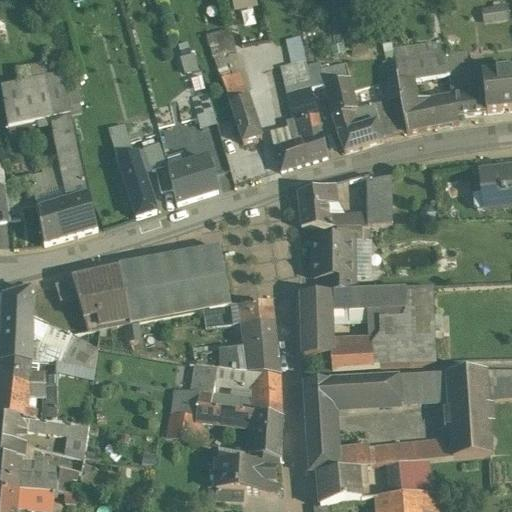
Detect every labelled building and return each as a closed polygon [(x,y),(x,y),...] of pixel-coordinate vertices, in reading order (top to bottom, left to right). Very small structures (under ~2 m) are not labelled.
[(233,0),(235,13),(258,9),(256,0),(233,0)] [(231,34),(206,39),(210,52),(222,57),(236,54),(231,34)] [(268,42),(241,49),(246,67),(273,60),(268,42)] [(395,62),(400,85),(414,83),(449,77),(443,45),(394,53),(395,62)] [(381,65),(387,102),(402,99),(400,85),(395,62),(381,65)] [(322,73),(325,87),(349,79),(346,65),(322,73)] [(47,68),(20,71),(21,82),(48,79),(47,68)] [(226,69),(217,73),(221,83),(230,79),(226,69)] [(511,73),(482,77),(484,98),(486,114),(511,111),(511,73)] [(230,79),(221,83),(235,121),(243,145),(261,140),(253,115),(251,115),(242,89),(237,76),(230,79)] [(7,132),(21,129),(32,127),(54,123),(70,119),(68,111),(63,94),(58,77),(0,90),(7,132)] [(349,79),(325,87),(337,134),(354,128),(350,112),(346,98),(353,96),(349,79)] [(418,101),(414,83),(400,85),(402,99),(408,132),(458,124),(457,118),(454,101),(453,102),(452,96),(418,101)] [(63,94),(68,111),(82,107),(76,85),(63,94)] [(298,112),(316,108),(311,90),(298,93),(300,103),(296,104),(298,112)] [(292,130),(302,127),(318,123),(316,108),(298,112),(296,104),(300,103),(298,93),(285,95),(292,130)] [(206,94),(191,100),(202,130),(217,125),(206,94)] [(461,101),(454,101),(457,118),(486,114),(484,98),(461,101)] [(372,105),(376,120),(383,117),(388,139),(408,132),(402,99),(387,102),(372,105)] [(364,108),(350,112),(354,128),(362,126),(369,123),(364,108)] [(369,123),(362,126),(354,128),(337,134),(342,155),(365,148),(388,139),(383,117),(376,120),(369,123)] [(70,119),(54,123),(69,191),(85,187),(70,119)] [(110,125),(116,147),(126,145),(119,122),(110,125)] [(318,123),(302,127),(305,141),(300,142),(307,166),(328,160),(318,123)] [(288,132),(291,145),(300,142),(305,141),(302,127),(292,130),(288,132)] [(116,147),(121,164),(141,158),(146,175),(150,173),(139,141),(126,145),(116,147)] [(291,145),(282,148),(288,172),(307,166),(300,142),(291,145)] [(278,175),(288,172),(282,148),(273,150),(278,175)] [(141,158),(121,164),(138,223),(159,216),(146,175),(141,158)] [(207,158),(168,170),(174,191),(179,208),(217,195),(207,158)] [(168,168),(156,171),(162,194),(174,191),(168,170),(168,168)] [(511,173),(479,177),(481,197),(490,196),(491,212),(492,213),(511,210),(511,173)] [(42,181),(32,183),(35,198),(45,196),(42,181)] [(391,182),(371,185),(371,216),(392,214),(391,182)] [(69,191),(65,192),(68,205),(38,214),(44,249),(97,234),(88,200),(85,187),(69,191)] [(5,188),(0,189),(0,225),(10,224),(5,188)] [(327,190),(298,195),(301,229),(330,229),(329,218),(328,197),(327,190)] [(481,197),(473,198),(474,210),(477,213),(491,212),(490,196),(481,197)] [(371,216),(348,217),(348,230),(362,230),(363,230),(393,229),(392,214),(371,216)] [(348,217),(329,218),(330,229),(348,230),(348,217)] [(348,230),(334,230),(334,242),(353,242),(352,243),(363,243),(363,230),(362,230),(348,230)] [(334,242),(313,242),(314,267),(312,267),(312,275),(314,275),(314,281),(324,281),(324,280),(353,280),(352,243),(353,242),(334,242)] [(131,329),(215,313),(226,311),(231,310),(220,250),(120,269),(121,274),(131,329)] [(88,337),(100,334),(131,329),(121,274),(79,281),(83,295),(76,297),(77,300),(88,337)] [(324,281),(325,296),(333,295),(353,294),(353,280),(324,280),(324,281)] [(79,281),(72,283),(76,297),(83,295),(79,281)] [(72,283),(55,288),(61,305),(77,300),(76,297),(72,283)] [(6,308),(0,371),(22,374),(26,341),(35,339),(80,359),(76,380),(91,382),(97,351),(72,340),(70,338),(33,325),(31,295),(32,294),(31,291),(7,300),(6,308)] [(367,314),(368,345),(370,345),(379,336),(434,333),(432,291),(405,292),(406,312),(367,314)] [(406,312),(405,292),(353,294),(333,295),(333,313),(333,315),(367,314),(406,312)] [(325,296),(302,297),(303,330),(333,328),(333,315),(333,313),(333,295),(325,296)] [(272,307),(238,311),(241,330),(274,325),(272,307)] [(229,331),(226,311),(215,313),(217,332),(229,331)] [(274,325),(241,330),(243,352),(277,347),(274,325)] [(333,328),(303,330),(304,360),(335,358),(334,347),(333,328)] [(368,345),(334,347),(335,358),(335,371),(435,366),(434,333),(379,336),(370,345),(368,345)] [(88,337),(72,340),(97,351),(100,334),(88,337)] [(281,380),(277,347),(243,352),(244,358),(246,378),(281,380)] [(246,378),(244,358),(198,362),(199,375),(217,376),(234,378),(246,378)] [(22,374),(0,371),(0,374),(0,402),(17,405),(19,394),(32,396),(35,376),(22,374)] [(486,374),(448,377),(449,402),(450,412),(488,411),(488,407),(486,374)] [(511,374),(486,374),(488,407),(511,405),(511,374)] [(214,397),(215,393),(217,376),(199,375),(192,375),(190,394),(214,397)] [(29,423),(50,426),(55,378),(35,376),(32,396),(30,413),(29,423)] [(233,390),(234,378),(217,376),(215,393),(246,398),(247,392),(233,390)] [(448,377),(399,379),(400,405),(449,402),(448,377)] [(246,378),(234,378),(233,390),(247,392),(246,398),(258,400),(256,418),(283,421),(281,380),(246,378)] [(399,379),(352,382),(353,408),(400,405),(399,379)] [(352,382),(341,383),(342,401),(342,403),(346,409),(353,408),(352,382)] [(341,383),(304,386),(307,434),(334,432),(332,401),(342,401),(341,383)] [(184,424),(186,393),(173,392),(171,423),(184,424)] [(214,401),(214,397),(190,394),(186,393),(184,424),(171,423),(170,444),(207,451),(209,440),(197,438),(199,427),(224,429),(225,415),(214,414),(214,401)] [(240,404),(214,401),(214,414),(225,415),(240,417),(240,404)] [(0,402),(0,419),(15,421),(16,412),(17,405),(0,402)] [(488,411),(450,412),(450,413),(452,443),(453,462),(491,459),(488,411)] [(15,421),(29,423),(30,413),(16,412),(15,421)] [(256,418),(255,418),(240,417),(225,415),(224,429),(248,431),(245,458),(252,460),(276,464),(280,465),(283,421),(256,418)] [(29,423),(15,421),(0,419),(0,430),(28,433),(29,423)] [(64,441),(87,444),(89,431),(82,430),(50,426),(29,423),(28,433),(0,430),(0,444),(13,446),(15,446),(16,435),(64,441)] [(334,432),(307,434),(309,477),(317,476),(337,474),(336,460),(337,460),(334,432)] [(64,441),(62,459),(85,464),(87,444),(64,441)] [(452,443),(369,452),(371,470),(392,468),(407,467),(421,465),(453,462),(452,443)] [(0,444),(0,494),(5,495),(19,496),(22,458),(23,449),(15,446),(13,446),(0,444)] [(369,452),(349,454),(345,459),(337,460),(336,460),(337,474),(341,474),(359,472),(371,470),(369,452)] [(245,458),(218,453),(216,493),(216,495),(244,497),(274,498),(276,464),(252,460),(245,458)] [(22,458),(19,496),(53,498),(55,498),(57,473),(46,472),(47,467),(31,466),(32,459),(22,458)] [(421,465),(407,467),(409,489),(422,489),(421,465)] [(407,467),(392,468),(394,490),(409,489),(407,467)] [(342,486),(318,489),(320,510),(327,508),(343,504),(343,503),(361,502),(362,502),(362,501),(359,472),(341,474),(342,486)] [(57,473),(55,498),(64,498),(72,499),(74,475),(57,473)] [(337,474),(317,476),(318,489),(342,486),(341,474),(337,474)] [(409,489),(394,490),(394,498),(396,498),(423,496),(422,489),(409,489)] [(244,497),(216,495),(216,493),(208,492),(207,507),(243,509),(244,497)] [(5,495),(0,494),(0,511),(16,511),(19,496),(5,495)] [(16,511),(51,511),(53,498),(19,496),(16,511)] [(423,496),(396,498),(397,511),(444,511),(442,496),(426,497),(426,496),(423,496)] [(72,499),(64,498),(64,508),(80,509),(81,499),(72,499)] [(383,499),(376,500),(376,501),(376,511),(397,511),(396,498),(394,498),(387,499),(383,499)] [(376,511),(376,501),(362,501),(362,502),(361,502),(361,511),(376,511)]
